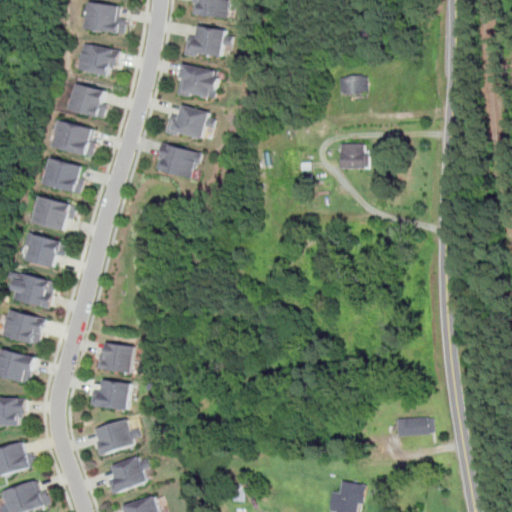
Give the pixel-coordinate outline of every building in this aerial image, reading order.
[(229,0),(226,23),(190,17),(192,0),(229,0)] [(133,25),(133,34),(98,30),(101,5),(128,7),(127,25),(133,25)] [(236,37),(234,50),(223,48),(221,62),(185,56),(188,43),(194,44),(196,30),(236,37)] [(130,47),(125,69),(123,69),(122,77),(90,70),(96,40),(130,47)] [(219,82),(215,103),(177,97),(179,87),(178,87),(180,69),(216,75),(215,82),(219,82)] [(363,77),(363,78),(368,78),(369,93),(341,94),(340,80),(345,79),(345,78),(363,77)] [(119,93),(111,120),(80,111),(88,84),(119,93)] [(217,121),(214,134),(206,131),(201,146),(164,135),(169,120),(177,122),(180,110),(217,121)] [(107,145),(103,159),(68,149),(70,140),(62,138),(67,121),(105,132),(102,144),(107,145)] [(366,145),(366,153),(371,153),(372,170),(341,170),(341,145),(366,145)] [(203,158),(201,167),(196,165),(191,185),(158,177),(161,164),(160,164),(163,149),(203,158)] [(97,181),(93,195),(59,186),(67,159),(97,167),(94,180),(97,181)] [(88,210),(85,218),(82,217),(77,234),(47,224),(55,199),(88,210)] [(73,244),(67,270),(43,264),(49,238),(73,244)] [(65,299),(61,312),(26,301),(34,275),(63,284),(59,297),(65,299)] [(58,319),(54,336),(50,335),(47,346),(17,339),(23,311),(58,319)] [(133,349),(128,383),(99,379),(104,345),(133,349)] [(15,353),(50,362),(47,374),(40,372),(36,386),(8,379),(11,369),(8,369),(11,358),(14,359),(15,353)] [(131,388),(125,415),(88,407),(90,396),(96,397),(100,381),(131,388)] [(0,400),(36,402),(35,412),(32,412),(32,429),(1,428),(1,422),(0,421),(0,400)] [(431,420),(431,421),(436,421),(436,435),(432,435),(432,437),(401,439),(400,422),(431,420)] [(132,448),(100,457),(93,431),(124,422),(132,448)] [(42,472),(14,482),(5,455),(33,445),(42,472)] [(147,488),(113,500),(107,482),(113,479),(110,470),(147,457),(151,469),(141,472),(147,488)] [(247,502),(251,478),(240,477),(237,500),(247,502)] [(49,484),(58,508),(48,511),(22,511),(20,506),(12,509),(8,500),(49,484)] [(368,488),(365,507),(360,506),(358,511),(331,511),(334,495),(342,496),(344,484),(368,488)] [(157,511),(119,511),(154,500),(157,511)]
